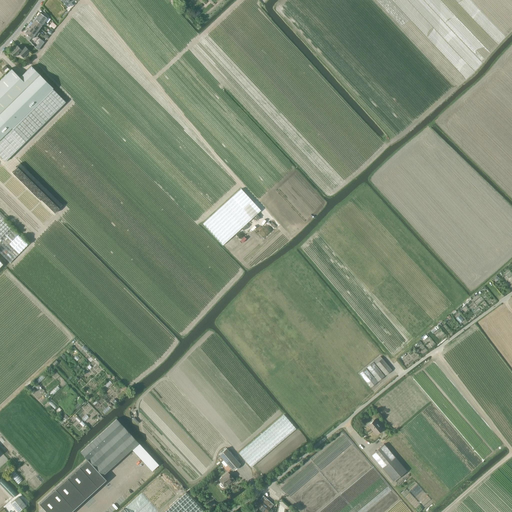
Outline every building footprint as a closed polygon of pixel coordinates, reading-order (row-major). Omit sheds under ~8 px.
[(40,13),(37,16),(45,21),(47,18),(40,13)] [(37,16),(35,19),(43,25),(45,21),(37,16)] [(35,19),(32,23),(40,28),(43,25),(35,19)] [(32,23),(30,26),(38,32),(40,28),(32,23)] [(30,26),(27,29),(35,35),(37,37),(40,33),(38,32),(30,26)] [(35,35),(27,29),(25,33),(33,38),(35,35)] [(19,52),(23,57),(30,51),(25,46),(21,50),(17,45),(10,52),(14,57),(19,52)] [(0,156),(5,162),(65,103),(52,89),(53,88),(31,66),(20,77),(12,69),(0,81),(0,156)] [(241,189),(203,224),(223,245),(261,210),(241,189)] [(0,252),(10,263),(28,244),(4,220),(6,218),(0,212),(0,252)] [(281,242),(286,238),(280,231),(264,245),(272,254),(283,244),(281,242)] [(376,364),(385,375),(392,370),(382,358),(380,356),(374,361),(376,364)] [(384,376),(381,372),(373,363),(367,368),(378,382),(384,376)] [(377,382),(373,378),(366,369),(359,374),(367,383),(370,388),(377,382)] [(239,453),(251,468),(296,429),(284,414),(239,453)] [(116,419),(98,435),(120,459),(131,449),(138,443),(116,419)] [(368,425),(376,435),(383,429),(375,419),(368,425)] [(98,435),(89,443),(111,467),(120,459),(98,435)] [(89,443),(80,451),(88,459),(102,475),(111,467),(89,443)] [(138,443),(131,449),(151,471),(158,465),(138,443)] [(371,455),(393,481),(406,470),(384,444),(371,455)] [(219,455),(233,471),(240,464),(226,448),(219,455)] [(88,459),(79,467),(98,487),(106,480),(102,475),(88,459)] [(79,467),(67,478),(86,498),(98,487),(79,467)] [(228,472),(219,480),(221,483),(220,483),(220,485),(222,487),(223,487),(224,486),(233,479),(228,472)] [(0,481),(0,484),(13,497),(18,493),(3,478),(0,481)] [(67,478),(55,489),(74,509),(86,498),(67,478)] [(55,489),(39,503),(47,511),(70,511),(74,509),(55,489)] [(204,511),(187,492),(164,511),(204,511)] [(258,498),(254,502),(261,508),(259,509),(262,511),(263,510),(265,511),(266,511),(267,511),(271,511),(273,510),(270,508),(273,504),(263,496),(260,500),(258,498)] [(11,503),(18,511),(26,506),(18,497),(11,503)]
